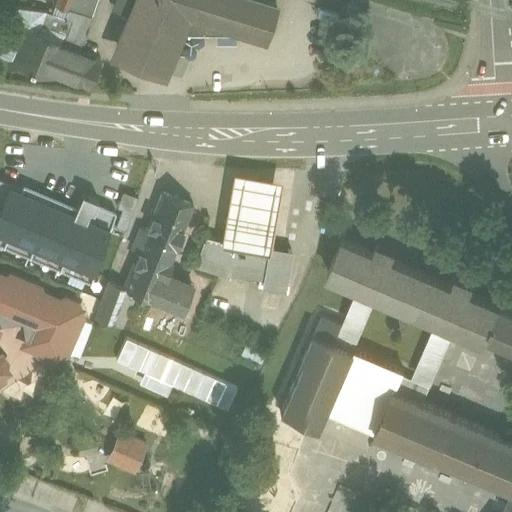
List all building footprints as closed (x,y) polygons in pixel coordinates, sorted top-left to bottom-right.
[(57,0),(55,5),(69,10),(69,8),(71,0),(57,0)] [(98,0),(71,0),(69,8),(92,16),(98,0)] [(132,0),(111,52),(164,75),(184,31),(190,15),(265,38),(276,2),(269,0),(132,0)] [(66,18),(69,10),(55,5),(52,14),(66,18)] [(33,8),(19,7),(6,40),(5,43),(18,48),(26,26),(41,31),(47,12),(33,8)] [(92,16),(69,8),(69,10),(66,18),(71,20),(65,40),(83,47),(94,17),(92,16)] [(65,40),(71,20),(66,18),(52,14),(47,12),(41,31),(65,40)] [(13,60),(91,89),(104,55),(83,47),(65,40),(41,31),(26,26),(18,48),(13,60)] [(1,55),(13,60),(18,48),(5,43),(1,55)] [(285,179),(236,170),(223,242),(223,245),(237,248),(264,253),(272,254),(272,253),(285,179)] [(0,244),(90,282),(113,228),(110,226),(115,212),(94,204),(96,198),(82,192),(74,211),(0,179),(0,244)] [(196,204),(161,190),(147,227),(141,225),(132,249),(137,251),(125,284),(129,285),(128,289),(132,291),(148,297),(150,298),(149,301),(184,315),(196,282),(170,271),(196,204)] [(455,280),(395,253),(397,247),(379,239),(376,245),(356,237),(345,231),(340,242),(327,272),(358,286),(343,320),(324,312),(282,408),(323,426),(329,413),(438,461),(440,457),(511,488),(511,494),(504,511),(511,511),(511,434),(426,397),(455,329),(487,343),(489,337),(511,347),(511,304),(474,288),(477,281),(458,273),(455,280)] [(223,242),(214,241),(209,274),(265,282),(264,288),(288,292),(294,250),(282,249),(282,254),(272,253),(272,254),(264,253),(263,258),(236,254),(237,248),(223,245),(223,242)] [(0,387),(16,375),(0,354),(0,327),(6,312),(19,318),(16,326),(3,326),(4,346),(23,345),(21,349),(64,367),(89,305),(0,268),(0,387)] [(129,285),(125,284),(111,278),(94,320),(113,327),(128,289),(129,285)] [(148,297),(132,291),(129,296),(145,303),(148,297)] [(237,387),(125,338),(115,360),(149,375),(145,385),(167,395),(171,385),(227,409),(237,387)] [(149,443),(120,430),(106,461),(135,474),(149,443)]
